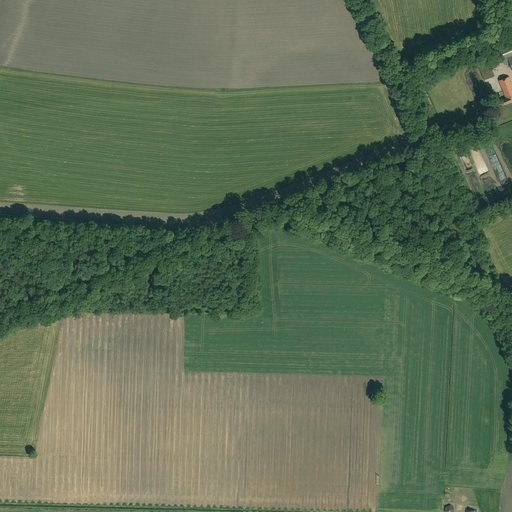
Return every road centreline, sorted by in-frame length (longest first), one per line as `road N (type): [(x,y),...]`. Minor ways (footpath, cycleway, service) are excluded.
road 1 (track): [(430,150),(0,320)]
road 2 (track): [(281,207),(492,288)]
road 3 (track): [(430,150),(359,0)]
road 4 (track): [(492,288),(430,150)]
